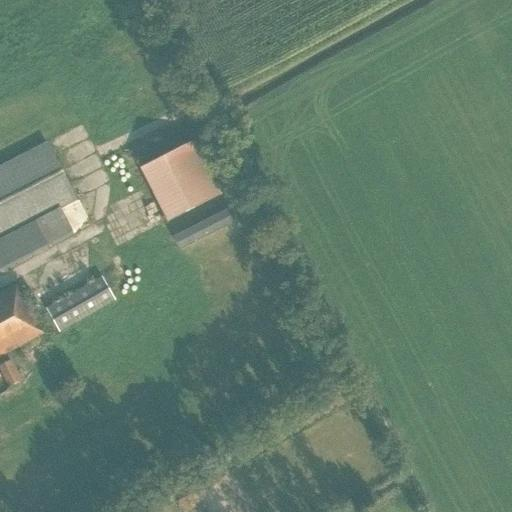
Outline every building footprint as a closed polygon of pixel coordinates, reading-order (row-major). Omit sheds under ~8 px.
[(220,195),(193,141),(139,169),(166,222),(220,195)] [(0,240),(60,210),(76,202),(46,144),(0,167),(0,240)] [(0,270),(72,234),(60,210),(0,240),(0,270)] [(115,301),(101,276),(45,308),(59,333),(115,301)] [(0,357),(43,336),(17,286),(0,295),(0,357)] [(0,368),(9,387),(19,382),(11,363),(0,368)]
